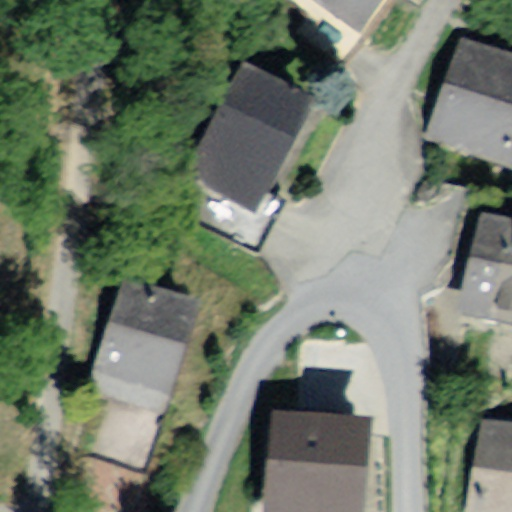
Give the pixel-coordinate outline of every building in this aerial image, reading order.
[(387,0),(302,0),(357,41),(387,0)] [(511,167),(511,59),(459,40),(422,143),(510,174),(511,167)] [(314,108),(234,72),(180,190),(260,226),(314,108)] [(511,232),(469,222),(445,316),(511,333),(511,232)] [(191,308),(114,285),(80,395),(157,419),(191,308)] [(353,511),(362,425),(263,416),(253,511),(353,511)] [(511,511),(511,431),(485,425),(463,511),(511,511)]
